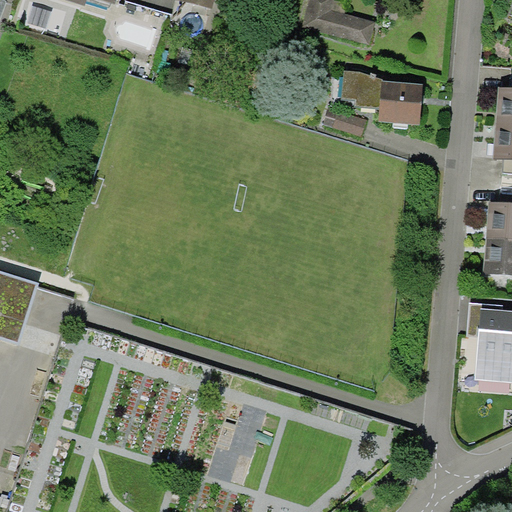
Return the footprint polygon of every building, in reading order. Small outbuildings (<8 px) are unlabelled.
[(350,2),(342,0),(311,0),(304,31),(372,48),(378,23),(346,15),(350,2)] [(51,11),(32,5),(27,22),(46,28),(51,11)] [(424,126),(427,86),(384,83),(385,74),(348,71),(346,106),(382,109),(381,122),(424,126)] [(511,164),(511,90),(498,89),(497,104),(495,142),(493,163),(511,164)] [(368,120),(328,108),(323,125),(363,136),(368,120)] [(511,277),(511,203),(490,202),(489,217),(487,254),(485,276),(511,277)] [(40,288),(0,274),(0,340),(20,346),(40,288)] [(470,304),(467,335),(479,335),(476,379),(511,381),(511,312),(501,312),(502,306),(470,304)]
